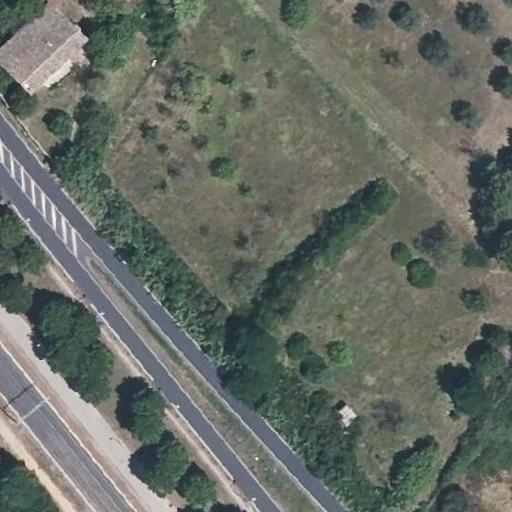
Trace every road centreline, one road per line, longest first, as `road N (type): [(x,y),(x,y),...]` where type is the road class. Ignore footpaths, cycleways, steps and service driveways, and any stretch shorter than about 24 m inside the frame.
road 1 (secondary): [(342,511),(52,189),(20,171)]
road 2 (secondary): [(20,171),(27,205),(276,511)]
